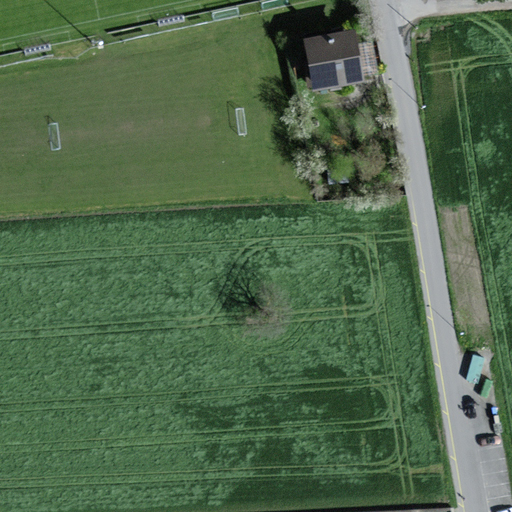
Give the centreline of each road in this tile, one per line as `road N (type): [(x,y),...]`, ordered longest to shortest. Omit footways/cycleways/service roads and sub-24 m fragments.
road 1 (residential): [(384,0),(473,511)]
road 2 (track): [(388,19),(511,2)]
